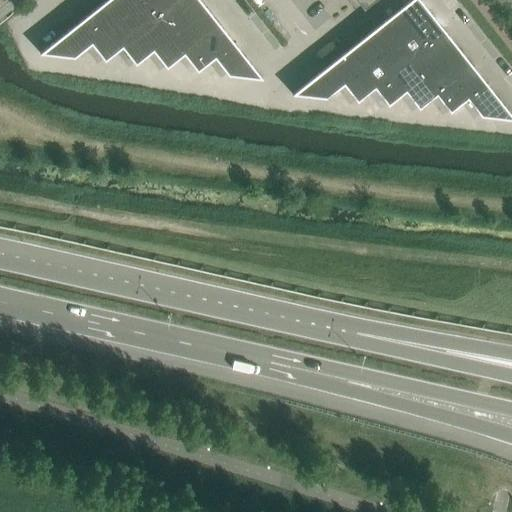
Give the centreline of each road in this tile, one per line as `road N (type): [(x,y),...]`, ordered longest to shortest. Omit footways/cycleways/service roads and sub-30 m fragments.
road 1 (secondary): [(354,341),(0,262)]
road 2 (secondary): [(0,294),(272,357)]
road 3 (motorway): [(272,357),(511,436)]
road 4 (secondary): [(272,357),(511,410)]
road 5 (secondary): [(511,376),(354,341)]
road 6 (motorway): [(511,360),(354,341)]
